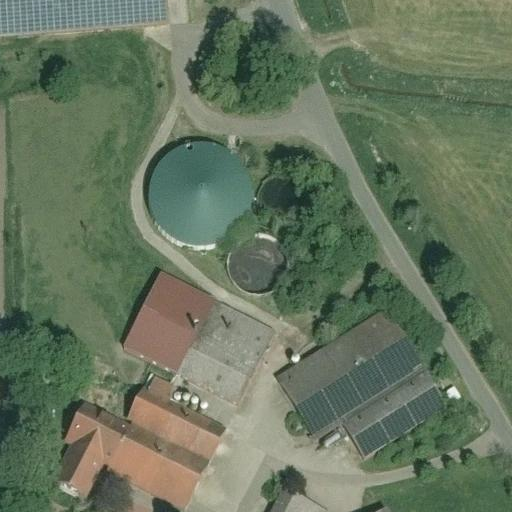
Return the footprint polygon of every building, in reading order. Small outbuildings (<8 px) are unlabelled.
[(166,0),(0,0),(0,29),(168,22),(166,0)] [(157,162),(150,179),(149,196),(153,213),(162,227),(175,237),(190,243),(207,243),(223,239),(236,230),(246,217),(252,200),(252,183),(246,166),(235,152),(220,143),(203,140),(185,142),(170,150),(157,162)] [(267,177),(259,184),(254,192),(252,202),(253,212),(257,221),(264,229),(273,234),(283,236),(294,234),(303,228),(310,220),(314,210),(314,200),(311,190),(305,181),(296,176),(286,173),(276,174),(267,177)] [(242,245),(234,252),(229,260),(227,270),(227,280),(232,289),(238,297),(248,302),(258,304),(269,302),(278,297),(285,288),(289,279),(289,268),(286,258),(279,249),(271,244),(261,241),(251,242),(242,245)] [(274,340),(200,300),(164,367),(237,407),(274,340)] [(363,463),(443,409),(380,313),(279,380),(318,438),(337,426),(363,463)] [(100,475),(172,511),(188,511),(232,426),(152,385),(128,432),(84,410),(61,453),(74,460),(57,494),(83,508),(100,475)] [(265,511),(323,511),(279,487),(265,511)]
